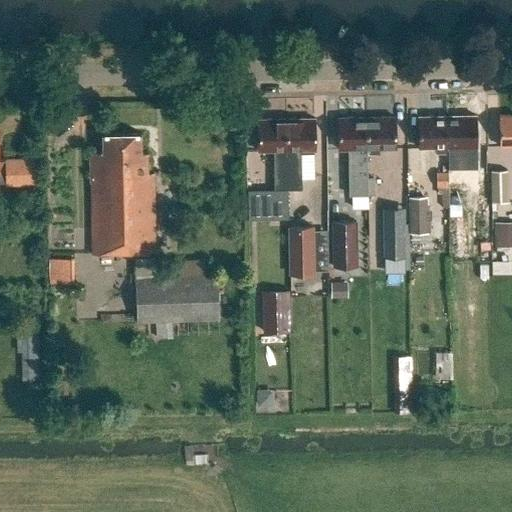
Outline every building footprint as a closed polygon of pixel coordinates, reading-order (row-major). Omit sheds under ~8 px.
[(511,114),(499,115),(499,146),(511,146),(511,114)] [(475,115),(447,116),(448,153),(448,164),(476,163),(475,115)] [(448,153),(447,116),(418,117),(419,148),(436,148),(436,153),(448,153)] [(395,117),(366,118),(367,154),(368,154),(379,154),(379,149),(395,148),(395,117)] [(367,154),(366,118),(338,118),(338,150),(350,149),(350,194),(368,194),(368,164),(368,154),(367,154)] [(286,119),(258,119),(258,151),(275,151),(275,190),(287,190),(286,119)] [(315,119),(286,119),(287,190),(299,190),(298,150),(315,150),(315,119)] [(102,134),(103,152),(89,152),(91,254),(154,253),(153,174),(147,174),(147,153),(141,153),(140,133),(102,134)] [(0,172),(6,172),(6,185),(34,185),(34,159),(0,159),(0,172)] [(507,202),(506,170),(490,171),(490,202),(507,202)] [(448,186),(448,173),(435,173),(435,186),(448,186)] [(458,173),(448,173),(448,186),(458,186),(458,173)] [(287,190),(275,190),(276,218),(288,218),(287,190)] [(408,197),(409,233),(428,233),(427,197),(408,197)] [(384,256),(405,255),(404,208),(383,208),(384,256)] [(357,266),(356,221),(332,221),(333,267),(357,266)] [(511,222),(494,223),(494,247),(511,246),(511,222)] [(314,274),(313,226),(287,226),(288,274),(314,274)] [(327,232),(317,232),(320,271),(330,270),(327,232)] [(75,281),(74,257),(50,257),(50,282),(75,281)] [(135,279),(136,321),(219,318),(217,276),(135,279)] [(331,285),(331,298),(347,298),(347,285),(331,285)] [(289,331),(289,308),(263,309),(263,331),(289,331)] [(17,335),(17,353),(38,353),(38,335),(17,335)] [(412,354),(400,354),(401,411),(413,411),(412,354)] [(258,395),(258,405),(272,405),(272,395),(258,395)]
